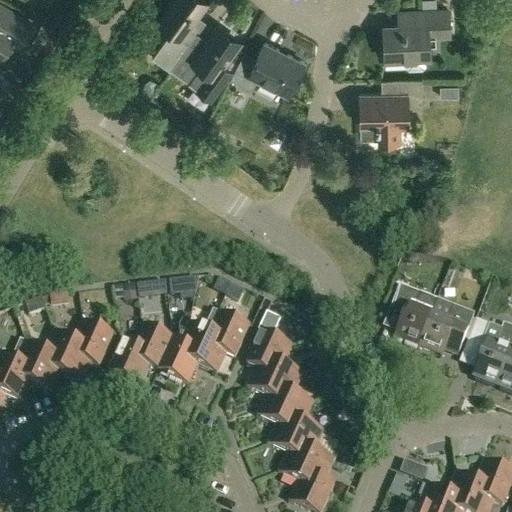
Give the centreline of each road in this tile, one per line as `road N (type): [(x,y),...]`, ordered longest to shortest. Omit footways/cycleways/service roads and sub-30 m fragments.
road 1 (residential): [(246,511),(219,453),(110,404),(0,450)]
road 2 (residential): [(394,437),(326,271),(270,225)]
road 3 (residential): [(270,225),(63,90)]
road 4 (residential): [(270,225),(301,170),(340,29)]
road 5 (residential): [(0,193),(63,90)]
road 6 (residential): [(394,437),(488,423),(511,428)]
